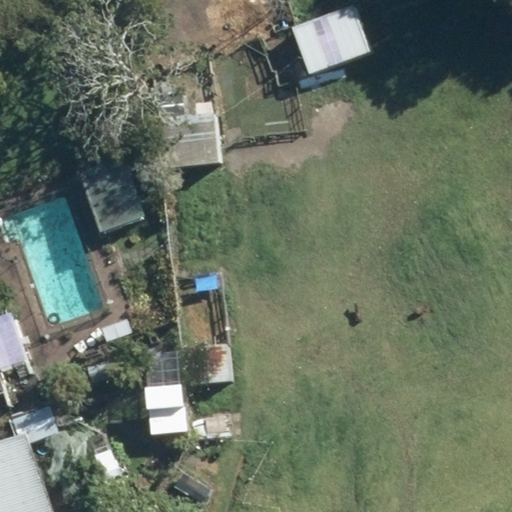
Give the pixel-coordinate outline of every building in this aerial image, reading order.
[(361,13),(295,33),(309,77),(374,58),(361,13)] [(225,105),(173,104),(172,165),(223,166),(225,105)] [(122,158),(87,165),(102,235),(136,227),(122,158)] [(237,345),(190,347),(192,386),(238,384),(237,345)] [(192,388),(155,388),(155,438),(192,437),(192,388)] [(58,511),(36,442),(0,453),(0,511),(58,511)]
